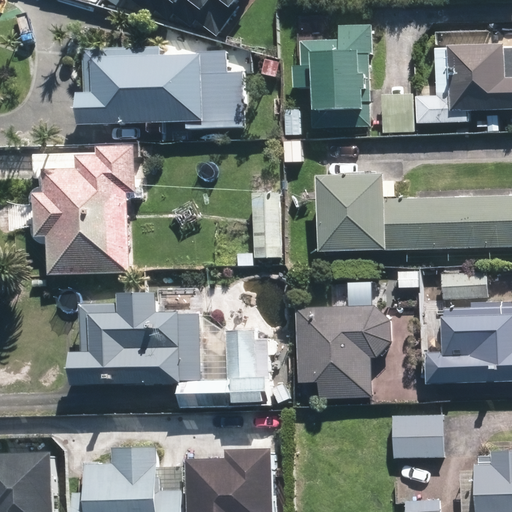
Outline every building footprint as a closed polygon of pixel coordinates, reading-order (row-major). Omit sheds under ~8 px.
[(168,0),(172,2),(173,0),(190,0),(201,8),(207,0),(219,0),(229,7),(233,0),(168,0)] [(372,126),(371,74),(365,74),(365,52),(376,52),(375,25),(341,25),(341,40),(301,41),(302,66),(294,66),(294,88),(311,88),(312,127),(372,126)] [(456,110),(511,108),(511,77),(508,77),(507,42),(450,44),(450,47),(435,47),(437,107),(417,108),(417,129),(456,127),(456,110)] [(158,55),(158,48),(83,51),(84,92),(75,92),(76,123),(186,119),(186,128),(245,126),(243,73),(226,73),(225,52),(158,55)] [(412,93),(381,94),(383,133),(414,132),(412,93)] [(303,133),(302,109),(289,110),(290,133),(303,133)] [(142,192),(141,145),(106,146),(106,155),(95,156),(95,152),(38,153),(40,237),(52,236),(53,273),(134,272),(133,193),(142,192)] [(511,195),(386,199),(385,176),(319,178),(321,252),(511,246),(511,195)] [(281,193),(253,194),(255,258),(283,257),(281,193)] [(402,287),(423,286),(422,270),(401,270),(402,287)] [(491,271),(446,273),(447,298),(493,295),(491,271)] [(176,407),(265,405),(264,330),(222,330),(223,378),(196,379),(195,313),(155,314),(155,293),(117,294),(118,314),(89,314),(89,351),(70,351),(70,386),(175,384),(176,407)] [(376,396),(375,356),(381,356),(396,341),(395,320),(379,304),(302,307),(305,382),(324,381),(324,397),(376,396)] [(511,310),(447,312),(448,347),(431,348),(432,377),(432,379),(456,378),(511,376),(511,310)] [(287,383),(277,388),(282,401),(293,396),(287,383)] [(448,414),(397,415),(398,456),(448,455),(448,414)] [(178,511),(178,490),(155,490),(154,446),(110,447),(110,463),(85,464),(85,492),(73,492),(73,511),(178,511)] [(481,511),(511,511),(511,449),(497,450),(497,464),(481,464),(481,511)] [(51,511),(49,451),(0,452),(0,511),(51,511)] [(183,461),(185,511),(269,511),(267,451),(226,453),(226,460),(183,461)] [(444,511),(444,499),(409,500),(409,511),(444,511)]
